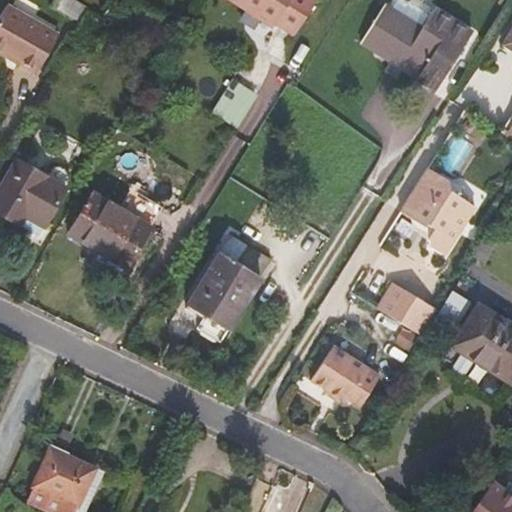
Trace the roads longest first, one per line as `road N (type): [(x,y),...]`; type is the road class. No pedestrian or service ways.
road 1 (residential): [(370,511),(334,473),(52,341)]
road 2 (residential): [(0,451),(52,341)]
